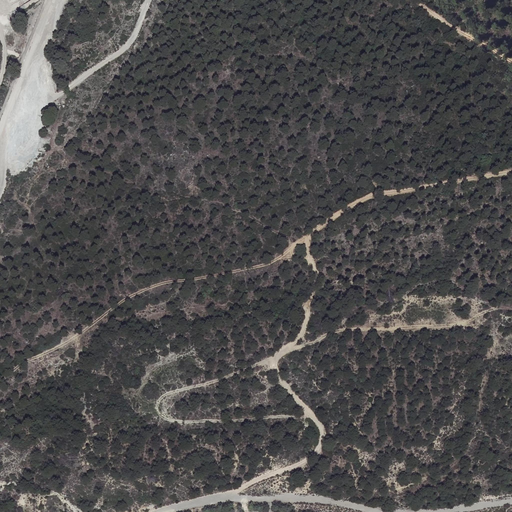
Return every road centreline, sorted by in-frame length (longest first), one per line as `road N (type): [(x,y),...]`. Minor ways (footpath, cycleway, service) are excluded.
road 1 (track): [(226,498),(307,457),(323,436),(274,369),(272,358),(285,349),(434,278),(511,310)]
road 2 (track): [(285,349),(301,334),(308,307),(307,238),(326,223),(382,192),(511,170)]
road 3 (track): [(272,358),(163,394),(157,410),(175,421),(315,417)]
